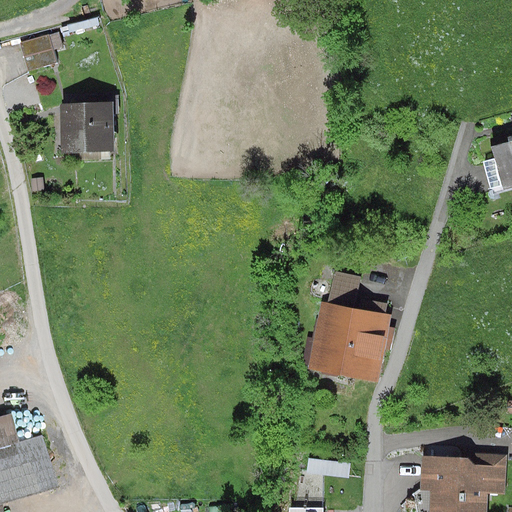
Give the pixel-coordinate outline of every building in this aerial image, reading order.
[(58,33),(21,44),(29,72),(57,64),(53,50),(62,48),(58,33)] [(112,102),(60,104),(62,153),(114,151),(112,102)] [(511,142),(491,149),(495,159),(484,163),(492,189),(501,186),(503,190),(511,187),(511,142)] [(42,178),(31,179),(33,192),(44,190),(42,178)] [(335,272),(328,304),(354,309),(361,277),(335,272)] [(328,304),(321,303),(308,369),(378,382),(384,349),(392,351),(396,329),(388,328),(390,316),(354,309),(328,304)] [(318,404),(320,406),(323,407),(325,407),(328,406),(330,404),(331,402),(332,399),(332,396),(331,394),(328,392),(326,390),(323,390),(320,391),(318,393),(316,395),(316,397),(316,400),(316,402),(318,404)] [(0,499),(49,486),(36,439),(13,445),(5,415),(0,416),(0,499)] [(468,459),(423,456),(421,490),(430,491),(429,511),(486,511),(488,495),(504,496),(506,456),(468,454),(468,459)] [(309,458),(307,472),(348,478),(350,464),(309,458)]
